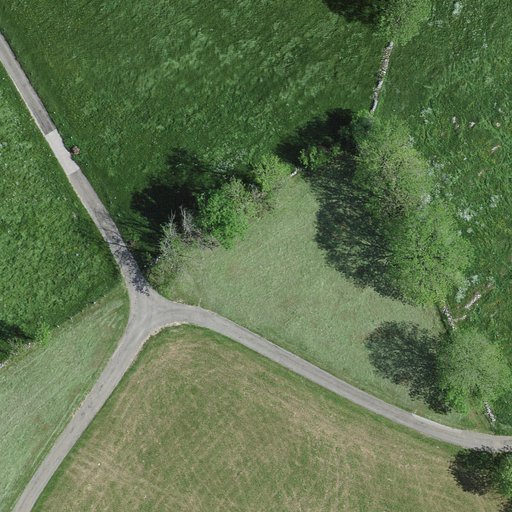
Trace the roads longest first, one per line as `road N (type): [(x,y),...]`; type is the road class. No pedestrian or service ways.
road 1 (unclassified): [(511,445),(400,416),(191,315),(154,321)]
road 2 (unclassified): [(154,321),(133,264),(0,50)]
road 3 (unclassified): [(154,321),(20,511)]
